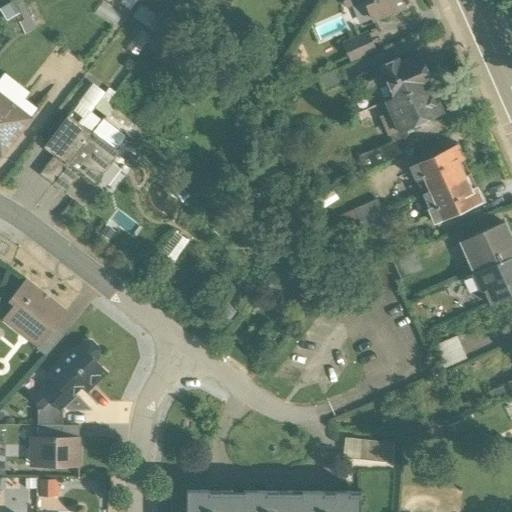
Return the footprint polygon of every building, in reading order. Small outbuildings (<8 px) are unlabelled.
[(16,18),(31,12),(25,0),(24,0),(11,6),(16,18)] [(407,5),(407,4),(405,0),(340,0),(344,10),(362,2),(371,24),(405,9),(404,6),(407,5)] [(366,32),(341,44),(350,64),(375,54),(375,53),(366,32)] [(396,58),(355,76),(362,94),(374,89),(381,104),(431,84),(418,54),(398,63),(396,58)] [(317,78),(323,93),(346,83),(339,68),(317,78)] [(29,94),(3,75),(0,78),(0,155),(36,109),(35,108),(52,86),(41,78),(29,94)] [(108,89),(104,94),(92,84),(76,104),(77,105),(68,116),(67,115),(42,148),(52,156),(38,175),(50,185),(99,121),(90,113),(93,108),(103,116),(110,107),(106,104),(114,93),(108,89)] [(442,114),(430,85),(383,104),(387,113),(377,117),(386,137),(388,136),(390,143),(358,158),(364,174),(408,153),(401,136),(419,128),(417,125),(442,114)] [(132,143),(142,129),(111,107),(50,185),(63,194),(76,177),(81,177),(93,186),(118,153),(115,150),(124,138),(132,143)] [(463,160),(456,145),(407,166),(420,195),(466,174),(461,162),(463,160)] [(466,174),(420,195),(433,225),(483,204),(479,193),(477,193),(475,188),(473,189),(466,174)] [(332,219),(338,233),(346,230),(381,215),(375,201),(332,219)] [(305,226),(291,215),(275,236),(290,247),(305,226)] [(381,215),(346,230),(352,244),(387,229),(381,215)] [(511,256),(511,240),(504,223),(503,222),(457,243),(470,274),(511,256)] [(174,233),(159,253),(172,262),(187,242),(174,233)] [(411,251),(390,261),(399,280),(420,270),(411,251)] [(511,256),(464,277),(469,288),(482,292),(488,306),(511,295),(511,256)] [(24,279),(6,302),(12,307),(1,321),(36,349),(35,350),(43,356),(63,335),(53,328),(66,312),(24,279)] [(456,338),(432,348),(442,372),(466,361),(456,338)] [(97,358),(97,350),(90,342),(82,342),(80,340),(45,374),(52,382),(42,393),(38,389),(29,399),(38,409),(36,412),(37,427),(61,426),(61,412),(59,409),(74,395),(73,394),(79,388),(84,393),(104,374),(93,361),(97,358)] [(511,382),(492,391),(498,404),(511,398),(511,382)] [(28,438),(28,468),(79,468),(79,438),(77,437),(77,427),(37,427),(37,438),(28,438)] [(393,444),(360,441),(358,461),(391,464),(393,444)] [(56,479),(37,479),(38,498),(56,498),(56,479)] [(184,511),(244,511),(244,492),(185,492),(184,511)] [(244,511),(301,511),(301,492),(244,492),(244,511)] [(357,511),(358,493),(301,492),(301,511),(357,511)]
